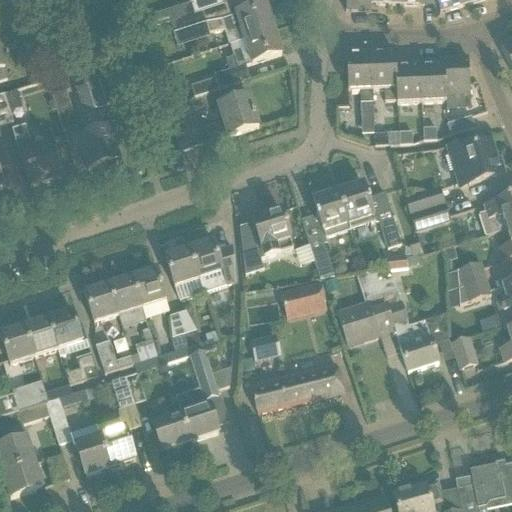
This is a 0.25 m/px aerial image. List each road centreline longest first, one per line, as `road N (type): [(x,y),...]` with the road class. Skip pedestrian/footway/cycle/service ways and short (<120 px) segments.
road 1 (tertiary): [(152,511),(511,396)]
road 2 (residential): [(313,138),(297,160),(0,257)]
road 3 (residential): [(322,34),(473,31)]
